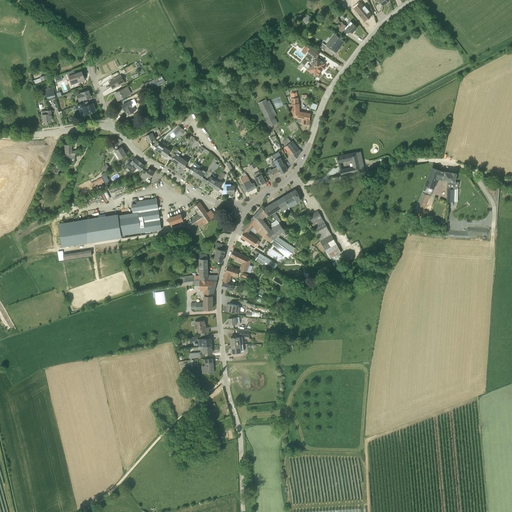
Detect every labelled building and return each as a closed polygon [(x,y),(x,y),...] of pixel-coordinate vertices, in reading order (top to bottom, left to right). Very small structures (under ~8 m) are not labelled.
[(366,9),(360,3),(355,8),(362,16),(361,16),(365,21),(371,15),(369,13),(370,12),(367,8),(366,9)] [(351,21),(348,24),(346,26),(341,22),(336,27),(342,32),(345,29),(348,33),(350,31),(352,33),(357,27),(351,21)] [(340,44),(341,45),(344,41),(335,34),(328,43),(324,39),(318,47),(324,51),(328,46),(335,51),(340,44)] [(314,56),(318,51),(311,46),(307,50),(314,56)] [(323,69),(325,66),(324,65),(325,63),(317,57),(307,70),(316,76),(317,74),(319,75),(321,72),(320,72),(322,68),(323,69)] [(76,73),(75,72),(72,71),(68,72),(69,76),(73,75),(76,82),(78,81),(79,83),(84,81),(81,71),(76,73)] [(119,86),(125,83),(121,75),(115,78),(116,79),(110,82),(113,88),(119,85),(119,86)] [(144,89),(149,87),(159,82),(157,79),(155,80),(155,79),(148,82),(142,85),(144,89)] [(159,82),(149,87),(150,90),(165,82),(164,79),(159,82)] [(119,100),(127,95),(131,93),(128,86),(116,93),(119,100)] [(47,100),(55,98),(53,87),(44,89),(47,100)] [(79,102),(83,100),(90,97),(88,90),(80,93),(76,94),(79,102)] [(298,104),(298,98),(291,98),(291,104),(289,105),(294,118),(297,118),(297,122),(299,122),(299,123),(301,123),(309,125),(311,115),(299,113),(299,108),(299,103),(298,104)] [(267,101),(266,100),(258,104),(266,121),(265,121),(268,128),(269,127),(270,130),(273,129),(272,126),(278,123),(274,115),(276,114),(270,100),(267,101)] [(132,106),(131,105),(129,101),(122,105),(126,112),(127,111),(129,114),(136,110),(134,105),(132,106)] [(86,105),(85,103),(75,106),(76,110),(81,108),(84,115),(95,111),(92,103),(86,105)] [(43,122),(50,121),(49,117),(51,117),(50,110),(41,111),(43,122)] [(178,133),(183,129),(185,127),(182,124),(176,130),(178,133)] [(145,136),(150,147),(152,145),(151,141),(155,139),(153,133),(156,132),(155,128),(145,133),(146,136),(145,136)] [(290,143),(291,142),(288,138),(283,142),(286,146),(285,147),(289,152),(294,149),(290,143)] [(292,141),(291,142),(290,143),(294,149),(289,152),(292,156),(291,157),(295,161),(301,152),(300,150),(299,150),(297,148),(292,141)] [(156,148),(152,145),(150,147),(161,154),(165,147),(159,143),(156,148)] [(75,158),(75,155),(75,151),(71,151),(71,145),(65,145),(64,158),(75,158)] [(120,158),(126,154),(122,147),(116,151),(120,158)] [(169,159),(171,157),(168,155),(171,151),(165,147),(161,154),(169,159)] [(275,159),(282,173),(288,170),(285,164),(284,164),(281,158),(282,157),(279,152),(274,154),(273,155),(275,159)] [(360,165),(357,152),(337,156),(339,163),(351,160),(353,166),(342,169),(340,170),(341,176),(364,171),(363,164),(360,165)] [(169,159),(178,165),(182,158),(176,154),(173,159),(171,157),(169,159)] [(140,161),(139,161),(135,158),(131,163),(129,161),(125,166),(128,168),(127,168),(133,172),(137,167),(141,171),(145,166),(142,163),(140,161)] [(182,158),(178,165),(186,170),(188,168),(185,167),(188,162),(182,158)] [(282,173),(275,159),(270,161),(274,167),(272,168),(267,170),(269,174),(271,179),(275,177),(281,174),(282,173)] [(193,165),(190,170),(188,168),(186,170),(195,176),(199,169),(193,165)] [(434,188),(438,179),(443,180),(445,172),(439,171),(439,170),(432,167),(422,193),(431,196),(434,188)] [(155,172),(148,168),(146,171),(144,170),(141,176),(146,179),(148,176),(150,178),(155,172)] [(205,173),(199,169),(195,176),(203,181),(205,179),(202,178),(205,173)] [(253,174),(255,177),(256,180),(259,185),(265,182),(263,177),(261,174),(259,171),(253,174)] [(252,184),(247,175),(244,172),(242,173),(244,176),(241,178),(248,192),(256,187),(254,183),(252,184)] [(450,173),(445,172),(443,180),(448,181),(447,189),(447,202),(454,202),(455,189),(458,189),(459,183),(455,182),(456,173),(452,172),(452,173),(450,173)] [(210,176),(207,181),(205,179),(203,181),(212,187),(216,180),(210,176)] [(223,191),(219,189),(222,184),(216,180),(212,187),(222,193),(223,191)] [(227,186),(224,186),(223,191),(222,193),(235,193),(237,193),(237,189),(235,189),(234,185),(227,185),(227,186)] [(296,189),(291,192),(297,202),(301,200),(296,189)] [(284,196),(289,207),(297,202),(291,192),(284,196)] [(420,218),(429,197),(421,193),(412,215),(420,218)] [(281,208),(282,210),(289,207),(284,196),(280,198),(277,201),(281,208)] [(133,213),(118,216),(121,236),(121,235),(141,232),(161,230),(156,198),(136,201),(136,203),(131,204),(133,213)] [(282,210),(281,208),(277,201),(264,208),(266,213),(269,211),(276,221),(277,220),(279,222),(281,221),(275,212),(281,208),(282,210)] [(192,227),(198,224),(204,220),(206,223),(215,217),(211,211),(207,213),(200,202),(194,206),(200,215),(186,224),(189,229),(192,227)] [(295,248),(278,237),(282,233),(286,231),(280,223),(279,222),(277,220),(276,221),(269,211),(266,213),(264,208),(262,206),(251,219),(264,232),(268,235),(272,238),(274,239),(288,250),(292,253),(295,248)] [(313,228),(324,222),(318,211),(307,217),(313,228)] [(184,219),(183,213),(170,217),(173,226),(183,223),(182,220),(184,219)] [(121,236),(118,216),(58,225),(62,247),(121,237),(121,235),(121,236)] [(265,237),(268,235),(264,232),(251,219),(245,226),(249,229),(252,225),(258,232),(263,237),(264,236),(265,237)] [(331,234),(324,222),(313,228),(320,241),(331,234)] [(257,246),(260,242),(258,241),(258,240),(244,231),(240,236),(254,246),(255,245),(257,246)] [(341,252),(331,234),(320,241),(331,258),(341,252)] [(288,257),(292,253),(288,250),(274,239),(271,242),(288,257)] [(222,262),(225,251),(221,250),(223,244),(216,242),(215,248),(216,249),(215,254),(213,260),(222,262)] [(91,255),(92,255),(92,254),(91,254),(91,250),(63,255),(64,260),(92,256),(91,255)] [(250,272),(252,266),(249,264),(251,259),(233,250),(231,256),(242,262),(240,269),(250,272)] [(255,260),(273,271),(277,264),(260,253),(255,260)] [(198,268),(207,268),(207,254),(202,254),(199,254),(199,267),(198,267),(198,268)] [(225,274),(232,276),(232,275),(237,277),(239,270),(227,266),(225,272),(225,274)] [(193,274),(184,276),(185,282),(192,281),(194,280),(198,280),(198,281),(217,280),(218,275),(211,275),(208,275),(207,268),(198,268),(198,272),(199,272),(199,275),(196,275),(193,275),(193,274)] [(194,280),(192,281),(192,285),(194,285),(194,286),(199,285),(199,290),(205,290),(204,303),(196,303),(196,309),(213,309),(212,296),(214,291),(217,280),(198,281),(198,280),(194,280)] [(230,283),(223,281),(221,288),(227,289),(236,291),(238,285),(230,283)] [(237,313),(239,305),(237,305),(229,304),(228,311),(236,313),(236,312),(237,313)] [(229,325),(237,324),(240,323),(239,317),(229,318),(229,325)] [(204,332),(204,328),(206,328),(205,320),(195,322),(196,329),(198,329),(199,333),(204,332)] [(232,345),(240,344),(239,337),(231,338),(232,345)] [(203,339),(199,340),(200,347),(201,346),(203,346),(211,345),(211,338),(203,339)] [(240,344),(232,345),(232,353),(241,352),(240,344)] [(211,345),(203,346),(201,346),(201,350),(200,350),(201,352),(189,353),(189,360),(192,360),(192,358),(203,357),(203,354),(212,353),(211,345)] [(202,374),(206,373),(210,373),(214,372),(213,358),(204,359),(205,366),(202,366),(202,374)] [(188,361),(188,363),(188,365),(190,365),(191,369),(194,369),(193,365),(194,365),(194,364),(196,364),(196,361),(193,361),(193,360),(190,360),(188,361)]
